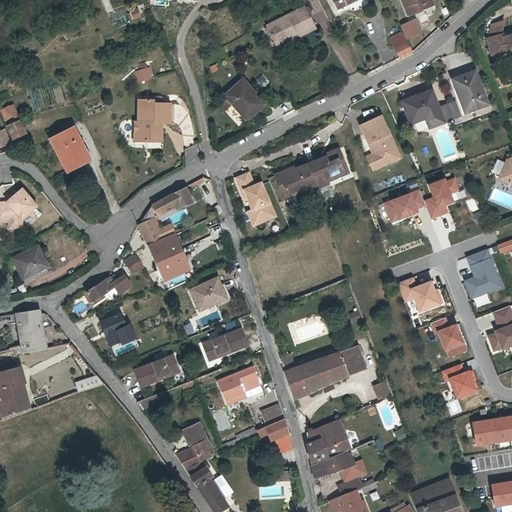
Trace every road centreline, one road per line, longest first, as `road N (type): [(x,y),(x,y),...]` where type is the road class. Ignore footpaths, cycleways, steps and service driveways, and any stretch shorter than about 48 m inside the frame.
road 1 (residential): [(211,157),(317,511)]
road 2 (residential): [(211,157),(413,60),(480,0)]
road 3 (residential): [(47,299),(203,511)]
road 4 (residential): [(0,165),(32,168),(65,211),(114,242)]
road 5 (residential): [(114,242),(134,210),(211,157)]
